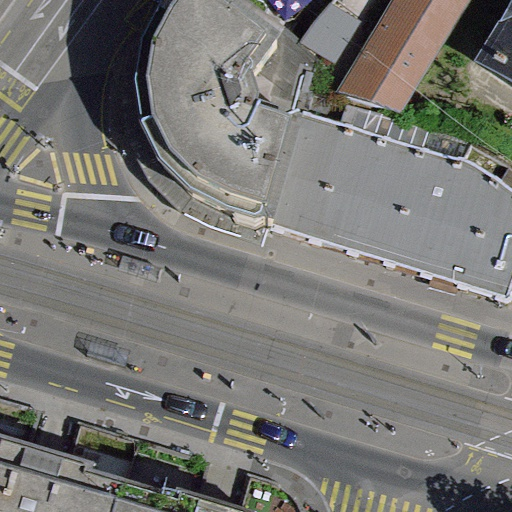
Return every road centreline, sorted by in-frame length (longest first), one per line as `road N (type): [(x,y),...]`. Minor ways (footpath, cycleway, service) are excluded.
road 1 (secondary): [(0,357),(417,479)]
road 2 (secondary): [(511,354),(132,235)]
road 3 (secondary): [(132,235),(90,169),(78,109),(80,6)]
road 4 (secondary): [(132,235),(0,206)]
road 5 (tertiary): [(80,6),(0,102)]
